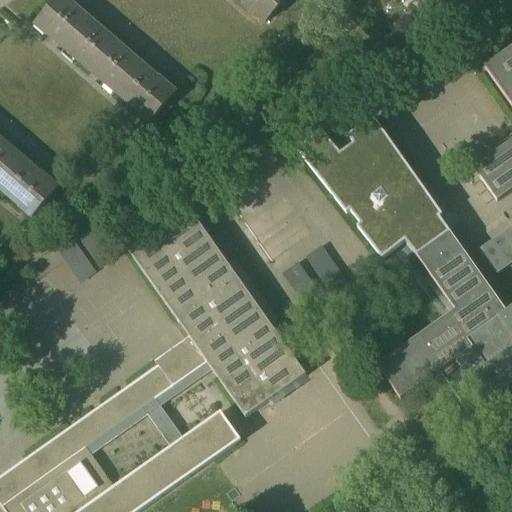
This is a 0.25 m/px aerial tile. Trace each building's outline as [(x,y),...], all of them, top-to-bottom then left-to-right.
[(95,76),(118,49),(62,0),(58,0),(37,25),(95,76)] [(238,0),(244,4),(242,6),(244,8),(244,7),(253,15),(253,16),(255,17),(256,16),(266,25),(287,0),(238,0)] [(118,49),(95,76),(150,124),(175,96),(157,81),(156,82),(118,49)] [(511,49),(484,70),(511,108),(511,143),(474,171),(497,204),(511,193),(511,49)] [(511,311),(507,314),(440,219),(443,217),(374,120),(348,139),(354,147),(340,157),(323,134),(298,153),(347,216),(350,214),(361,226),(358,229),(383,262),(406,244),(456,312),(377,368),(401,401),(457,363),(464,372),(447,384),(471,417),(511,387),(511,311)] [(0,190),(34,219),(58,190),(1,142),(0,142),(0,190)] [(286,197),(246,225),(257,242),(298,213),(286,197)] [(0,480),(0,507),(3,511),(142,511),(240,443),(221,415),(185,441),(156,401),(207,365),(246,420),(277,399),(308,378),(274,330),(279,327),(280,321),(238,262),(232,261),(228,264),(189,209),(128,252),(180,326),(190,340),(156,364),(159,368),(21,467),(0,480)] [(302,219),(261,247),(272,264),(313,235),(302,219)] [(118,262),(94,227),(78,238),(101,273),(118,262)] [(497,277),(511,265),(511,228),(479,251),(497,277)] [(98,276),(74,241),(58,252),(81,287),(98,276)] [(353,292),(322,248),(307,259),(338,303),(353,292)] [(329,309),(298,265),(283,276),(314,320),(329,309)]
